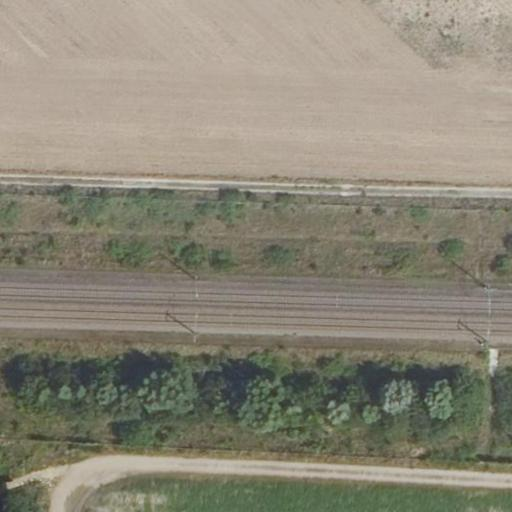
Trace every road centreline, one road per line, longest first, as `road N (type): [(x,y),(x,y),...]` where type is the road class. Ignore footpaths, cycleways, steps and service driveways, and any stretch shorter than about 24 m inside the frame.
road 1 (track): [(0,194),(511,209)]
road 2 (track): [(511,500),(142,486),(88,495),(66,511)]
